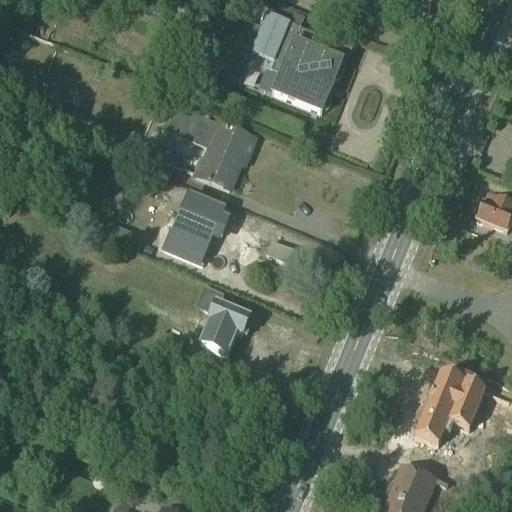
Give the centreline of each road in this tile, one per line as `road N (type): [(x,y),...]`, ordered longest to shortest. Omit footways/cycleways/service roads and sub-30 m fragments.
road 1 (secondary): [(498,0),(286,511)]
road 2 (unknown): [(308,0),(470,67)]
